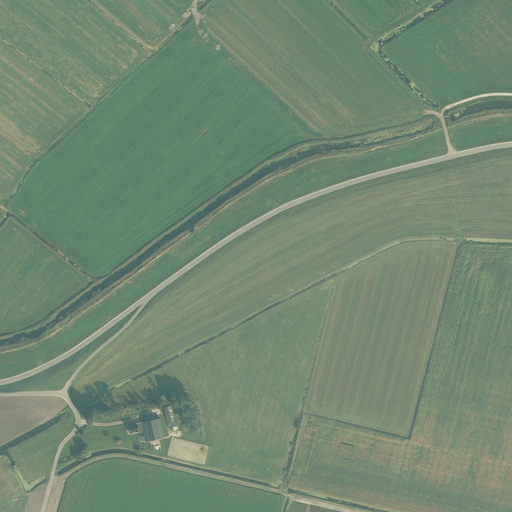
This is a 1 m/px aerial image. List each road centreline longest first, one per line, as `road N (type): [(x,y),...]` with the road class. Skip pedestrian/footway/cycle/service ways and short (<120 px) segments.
road 1 (unclassified): [(511,145),(294,203),(148,296)]
road 2 (unclassified): [(0,383),(69,354),(148,296)]
road 3 (unclassified): [(41,511),(59,450),(79,425),(64,394)]
road 4 (unclassified): [(64,394),(148,296)]
